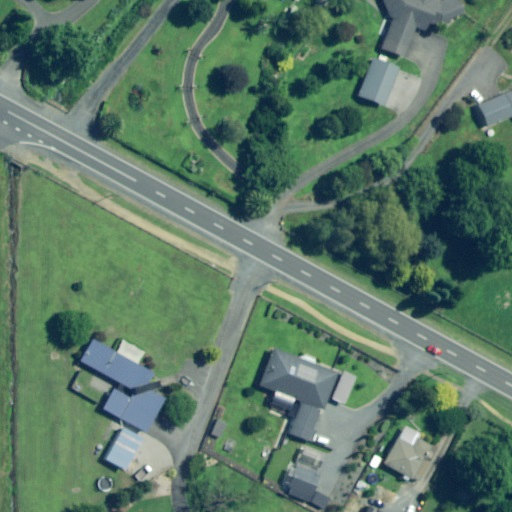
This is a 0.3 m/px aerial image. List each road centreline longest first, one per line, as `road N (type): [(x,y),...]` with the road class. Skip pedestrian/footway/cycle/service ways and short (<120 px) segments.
road 1 (tertiary): [(0,109),(511,388)]
road 2 (unknown): [(0,94),(32,37),(81,0)]
